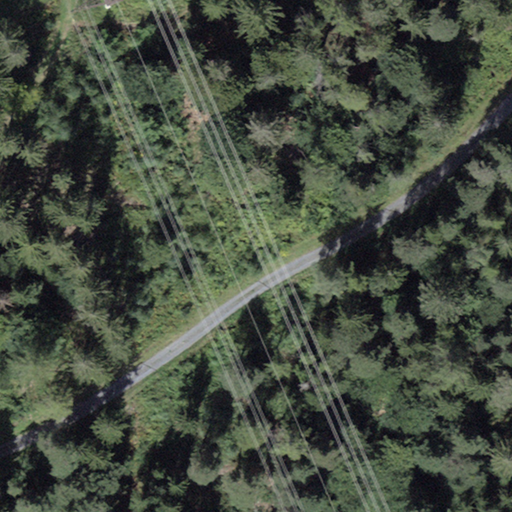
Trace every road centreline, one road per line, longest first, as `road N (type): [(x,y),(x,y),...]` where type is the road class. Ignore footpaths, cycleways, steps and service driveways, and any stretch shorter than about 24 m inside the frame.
road 1 (track): [(0,453),(133,379),(436,181),(511,103)]
road 2 (track): [(0,122),(60,32),(64,0)]
